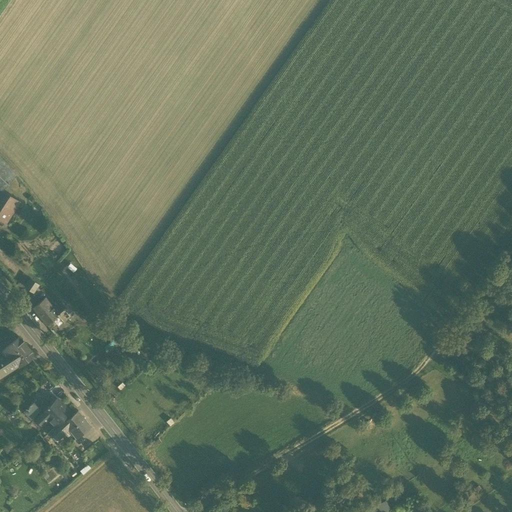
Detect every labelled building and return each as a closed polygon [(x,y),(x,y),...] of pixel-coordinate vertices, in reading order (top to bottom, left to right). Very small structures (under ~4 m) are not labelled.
[(0,190),(0,191),(5,187),(16,175),(0,159),(0,190)] [(0,218),(5,222),(17,202),(4,194),(0,191),(0,190),(0,218)] [(24,286),(33,292),(39,285),(30,278),(24,286)] [(52,320),(58,315),(54,309),(45,298),(33,308),(46,324),(47,324),(50,328),(55,323),(52,320)] [(61,303),(54,309),(58,315),(61,318),(70,310),(61,303)] [(19,337),(6,347),(19,363),(20,364),(30,356),(32,354),(19,337)] [(0,375),(19,363),(6,347),(2,350),(6,357),(0,360),(0,375)] [(48,418),(55,426),(62,420),(61,419),(69,411),(57,399),(36,418),(42,424),(48,418)] [(33,402),(23,411),(30,419),(40,409),(33,402)] [(67,428),(76,438),(91,426),(77,410),(63,421),(63,422),(67,428)] [(49,432),(55,440),(67,428),(63,422),(63,421),(62,420),(55,426),(49,432)] [(79,470),(83,474),(91,468),(87,463),(79,470)]
